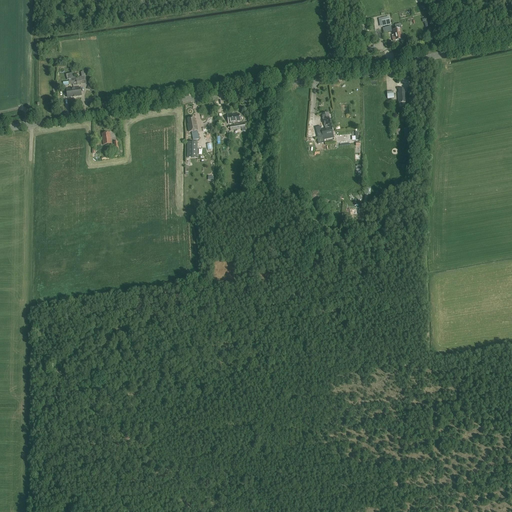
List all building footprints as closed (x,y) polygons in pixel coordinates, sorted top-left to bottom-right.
[(392,29),(390,19),(384,20),(386,28),(383,28),(384,33),(389,32),(389,30),(392,29)] [(402,39),(400,29),(393,30),(394,33),(393,33),(394,35),(392,36),(392,38),(395,38),(396,41),(402,39)] [(81,95),(80,88),(75,89),(75,88),(72,88),(72,89),(67,90),(68,97),(73,97),(76,97),(76,96),(81,95)] [(331,125),(328,113),(322,115),(325,126),(331,125)] [(233,115),(233,114),(227,115),(229,124),(233,123),(233,122),(240,121),(239,114),(233,115)] [(195,123),(194,118),(188,119),(189,126),(188,126),(189,132),(198,131),(196,122),(195,123)] [(332,128),(331,125),(325,126),(325,130),(322,131),(321,127),(315,128),(315,129),(318,138),(317,139),(319,145),(324,144),(323,140),(324,140),(335,138),(332,128)] [(110,137),(109,133),(102,134),(103,140),(103,145),(112,144),(111,138),(110,138),(110,137)] [(198,142),(187,142),(187,158),(198,158),(198,142)]
